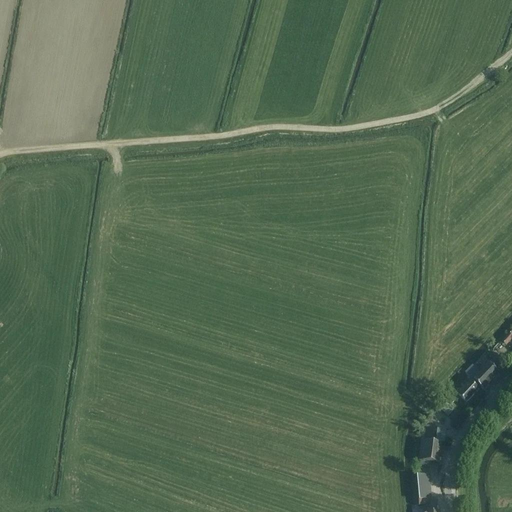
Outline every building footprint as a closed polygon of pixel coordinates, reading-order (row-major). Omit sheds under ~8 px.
[(505,347),(511,340),(511,338),(508,335),(501,343),(505,347)] [(499,375),(492,368),(489,366),(481,374),(473,366),(465,374),(467,376),(474,383),(483,391),(499,375)] [(466,403),(479,390),(467,379),(462,384),(466,387),(458,395),(466,403)] [(448,418),(454,411),(450,406),(455,400),(451,396),(445,402),(447,404),(440,411),(448,418)] [(439,464),(441,444),(421,442),(418,462),(439,464)] [(419,501),(430,500),(428,476),(416,477),(419,501)]
